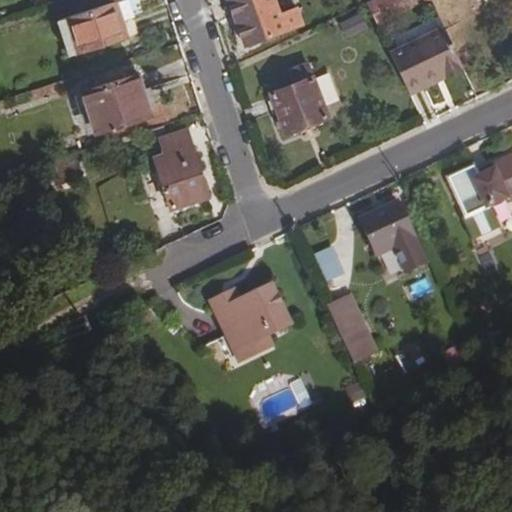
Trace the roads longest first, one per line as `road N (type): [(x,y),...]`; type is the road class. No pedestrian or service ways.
road 1 (residential): [(511,106),(261,225)]
road 2 (residential): [(261,225),(187,0)]
road 3 (residential): [(261,225),(148,278)]
